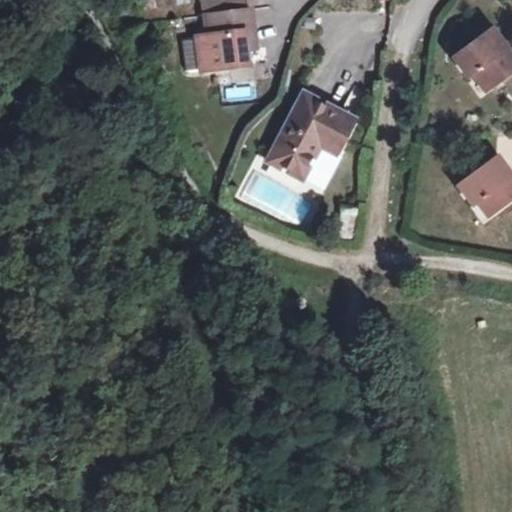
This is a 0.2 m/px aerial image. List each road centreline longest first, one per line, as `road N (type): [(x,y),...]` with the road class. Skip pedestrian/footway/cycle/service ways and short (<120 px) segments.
road 1 (track): [(375,259),(351,292),(356,373),(390,511)]
road 2 (track): [(0,93),(203,217)]
road 3 (track): [(375,259),(403,46)]
road 4 (track): [(203,217),(308,257),(375,259)]
road 5 (track): [(375,259),(511,275)]
